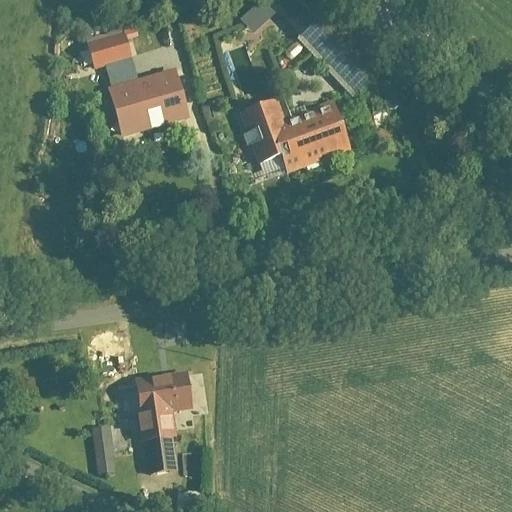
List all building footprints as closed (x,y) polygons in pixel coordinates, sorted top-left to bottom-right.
[(328,0),(291,0),(275,15),(358,105),(394,71),(328,0)] [(113,106),(127,148),(192,126),(178,84),(113,106)] [(240,120),(261,189),(358,159),(345,114),(299,128),(292,104),(240,120)] [(196,417),(192,382),(138,388),(149,481),(181,478),(174,419),(196,417)] [(95,435),(100,481),(122,478),(116,433),(95,435)] [(206,511),(207,500),(174,499),(173,511),(206,511)]
